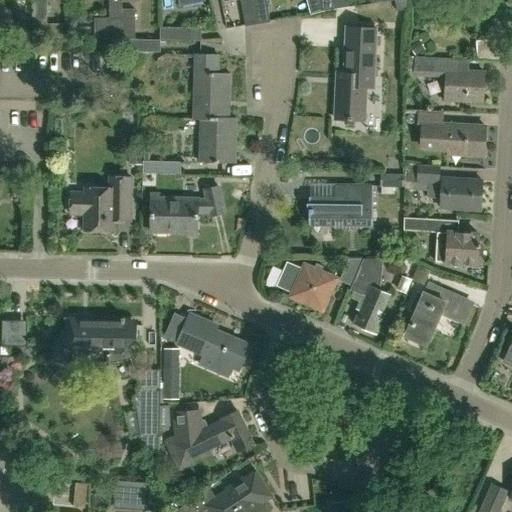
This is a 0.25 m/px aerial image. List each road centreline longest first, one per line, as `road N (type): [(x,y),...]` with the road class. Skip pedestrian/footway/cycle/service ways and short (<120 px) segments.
road 1 (residential): [(416,382),(371,468),(346,475),(295,466),(280,458),(255,407),(254,392),(285,325)]
road 2 (residential): [(456,399),(498,311),(510,118)]
road 3 (residential): [(229,295),(268,202),(270,30)]
road 4 (residential): [(229,295),(179,273),(0,268)]
road 5 (residential): [(416,382),(285,325)]
